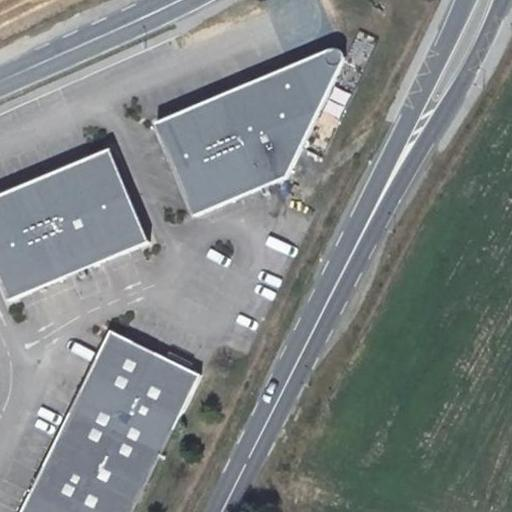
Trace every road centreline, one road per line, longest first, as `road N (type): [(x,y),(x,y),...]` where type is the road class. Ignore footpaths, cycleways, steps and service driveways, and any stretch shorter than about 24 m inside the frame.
road 1 (secondary): [(228,511),(482,0)]
road 2 (unknown): [(126,114),(321,33)]
road 3 (tertiary): [(177,0),(0,78)]
road 4 (unknown): [(126,114),(189,260)]
road 5 (unknown): [(0,167),(126,114)]
